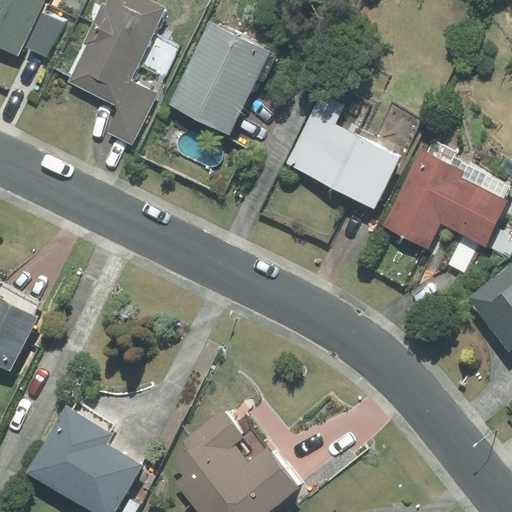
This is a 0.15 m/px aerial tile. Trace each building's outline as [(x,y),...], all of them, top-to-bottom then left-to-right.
[(0,0),(0,35),(31,51),(56,0),(0,0)] [(140,79),(176,5),(165,0),(115,0),(76,81),(127,105),(114,131),(142,145),(168,92),(140,79)] [(246,136),(286,47),(218,16),(177,104),(246,136)] [(348,122),(362,91),(333,77),(294,161),(390,205),(414,153),(348,122)] [(502,245),(511,224),(511,189),(475,172),(479,163),(431,140),(390,226),(438,249),(451,221),(502,245)] [(511,265),(480,291),(511,332),(511,265)] [(0,285),(0,357),(25,370),(53,313),(0,285)] [(123,441),(130,429),(76,398),(37,466),(118,511),(128,511),(157,461),(123,441)] [(260,431),(237,402),(194,438),(199,444),(185,455),(197,470),(182,482),(207,511),(281,511),(317,482),(282,441),(265,456),(250,439),(260,431)]
